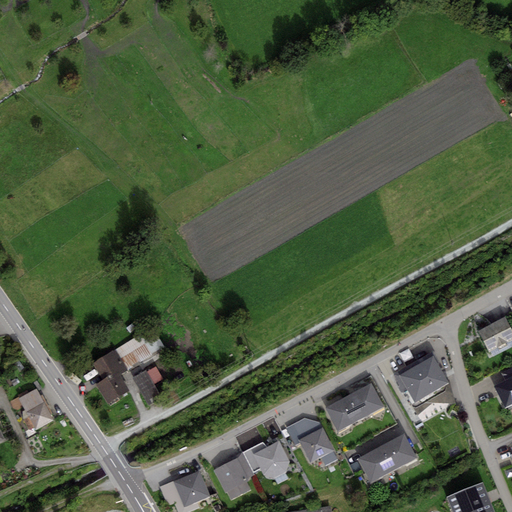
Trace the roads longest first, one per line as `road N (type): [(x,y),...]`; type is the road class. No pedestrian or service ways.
road 1 (track): [(103,448),(511,221)]
road 2 (residential): [(125,484),(444,323)]
road 3 (primary): [(0,301),(125,484)]
road 4 (residential): [(511,510),(444,323)]
